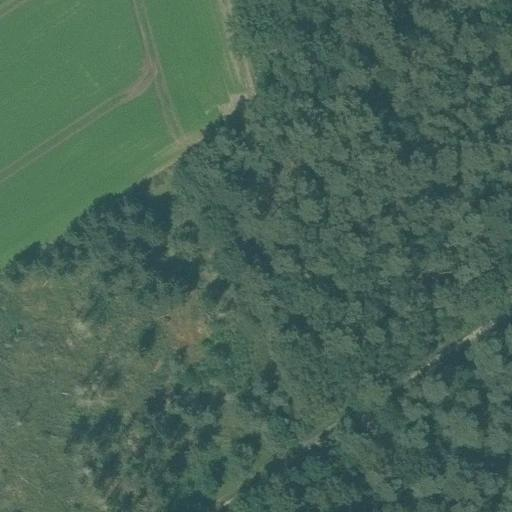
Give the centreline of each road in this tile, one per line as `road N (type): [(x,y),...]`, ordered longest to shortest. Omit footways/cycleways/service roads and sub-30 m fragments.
road 1 (track): [(402,511),(378,443),(323,372),(231,0)]
road 2 (track): [(213,511),(353,417)]
